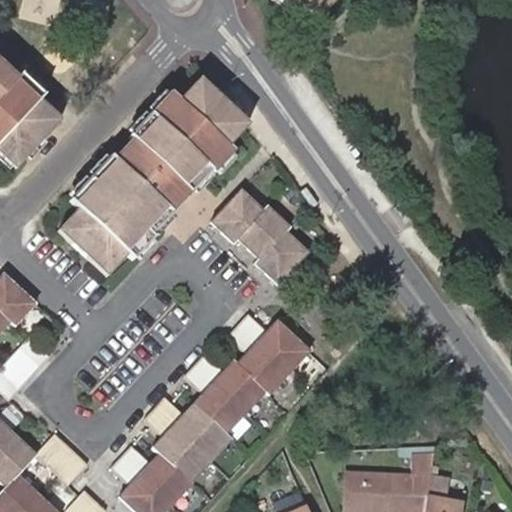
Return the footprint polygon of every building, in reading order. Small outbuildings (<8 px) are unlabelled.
[(0,0),(0,154),(12,166),(14,167),(24,156),(41,139),(57,122),(36,101),(14,80),(11,77),(0,66),(0,0)] [(280,0),(283,2),(285,5),(290,0),(298,0),(315,16),(329,0),(280,0)] [(0,58),(0,66),(11,77),(15,73),(0,58)] [(25,72),(21,77),(39,94),(43,89),(25,72)] [(18,74),(14,80),(36,101),(42,96),(39,94),(21,77),(18,74)] [(87,183),(71,200),(68,203),(79,211),(74,215),(58,233),(105,277),(126,254),(133,260),(152,238),(149,236),(144,230),(201,166),(208,172),(211,175),(230,153),(224,146),(243,125),(225,108),(210,92),(198,80),(179,102),(170,93),(166,97),(150,114),(147,118),(131,136),(129,138),(132,141),(113,161),(110,158),(107,162),(91,179),(87,183)] [(225,108),(230,103),(215,88),(210,92),(225,108)] [(162,93),(146,111),(150,114),(166,97),(162,93)] [(142,114),(127,131),(131,136),(147,118),(142,114)] [(31,162),(47,145),(41,139),(24,156),(31,162)] [(0,164),(7,171),(12,166),(0,154),(0,164)] [(102,158),(86,175),(91,179),(107,162),(102,158)] [(144,230),(149,236),(208,172),(201,166),(144,230)] [(83,178),(67,195),(71,200),(87,183),(83,178)] [(288,230),(266,208),(261,213),(240,192),(209,224),(233,245),(237,240),(257,260),(253,265),(276,286),(305,254),(284,234),(288,230)] [(0,327),(5,322),(11,327),(32,306),(0,276),(0,327)] [(197,393),(178,415),(160,398),(139,421),(157,438),(149,447),(155,453),(146,464),(127,447),(107,469),(126,486),(116,497),(132,511),(164,511),(190,485),(188,483),(228,440),(224,437),(262,393),(267,396),(307,353),(275,324),(265,333),(245,316),(226,338),(241,353),(232,363),(229,359),(219,370),(200,353),(179,376),(197,393)] [(0,394),(8,402),(46,360),(25,340),(0,368),(0,394)] [(0,488),(4,492),(0,496),(0,511),(50,511),(16,479),(36,458),(0,425),(0,488)] [(54,438),(36,458),(66,486),(85,467),(54,438)] [(408,458),(408,479),(412,479),(412,504),(423,504),(423,503),(424,498),(427,477),(431,457),(408,458)] [(421,511),(459,511),(461,505),(443,502),(447,481),(427,477),(424,498),(423,503),(423,504),(422,507),(421,511)] [(408,479),(345,479),(344,511),(411,511),(412,504),(412,479),(408,479)] [(102,511),(83,494),(64,511),(102,511)]
